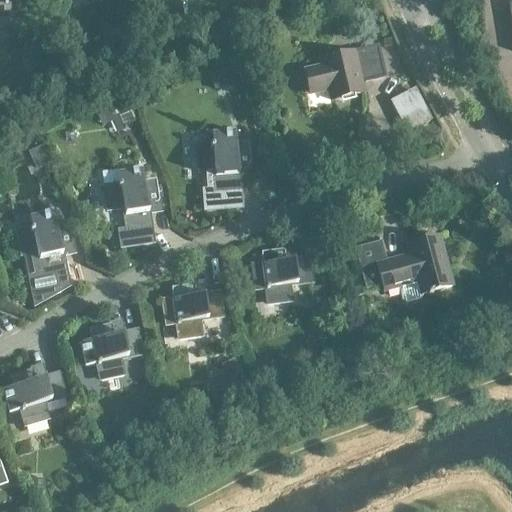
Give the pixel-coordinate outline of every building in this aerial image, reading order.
[(17,0),(0,0),(0,25),(21,23),(17,0)] [(391,40),(383,42),(384,49),(392,48),(391,40)] [(353,53),(347,55),(322,61),(324,69),(305,73),(310,95),(329,90),(332,102),(363,94),(360,83),(384,78),(377,48),(353,54),(353,53)] [(48,52),(33,58),(38,70),(53,64),(48,52)] [(233,67),(211,75),(216,90),(219,89),(230,85),(238,82),(233,67)] [(428,118),(414,90),(392,101),(407,129),(428,118)] [(130,114),(119,119),(122,126),(133,121),(130,114)] [(214,170),(216,193),(204,194),(205,213),(241,210),(238,168),(247,167),(248,167),(249,166),(250,165),(250,164),(248,144),(236,145),(235,130),(234,130),(234,135),(212,136),(213,147),(196,148),(198,171),(214,170)] [(39,148),(24,156),(32,171),(37,172),(48,167),(39,148)] [(123,209),(127,231),(117,233),(119,249),(153,244),(147,206),(156,204),(157,204),(158,204),(158,203),(159,202),(159,201),(156,181),(144,183),(142,168),(140,168),(141,173),(119,176),(120,186),(104,189),(108,212),(123,209)] [(68,287),(60,248),(70,246),(71,246),(71,245),(71,244),(71,243),(67,223),(55,226),(52,211),(51,211),(52,216),(30,220),(32,230),(16,234),(21,257),(24,256),(35,307),(68,287)] [(411,257),(386,264),(380,243),(355,250),(366,290),(381,286),(383,292),(398,288),(402,302),(406,304),(420,300),(422,297),(427,295),(428,297),(432,296),(432,294),(451,288),(438,237),(408,246),(411,257)] [(252,269),(255,291),(266,290),(268,306),(291,303),(288,287),(311,284),(308,260),(286,263),(284,253),(284,252),(283,252),(282,252),(281,251),(261,254),(262,266),(248,268),(248,269),(252,269)] [(474,282),(480,269),(467,263),(461,276),(474,282)] [(359,278),(344,282),(348,300),(363,296),(359,278)] [(176,325),(179,341),(201,338),(199,322),(222,318),(218,295),(196,298),(194,289),(194,288),(194,287),(193,287),(192,287),(171,290),(173,301),(158,304),(158,305),(163,304),(166,326),(176,325)] [(308,290),(309,297),(321,296),(320,288),(308,290)] [(322,304),(321,296),(309,297),(310,305),(322,304)] [(82,346),(86,368),(97,365),(100,381),(123,376),(119,361),(140,356),(141,360),(143,360),(137,334),(141,333),(141,332),(114,337),(112,328),(112,327),(111,327),(110,326),(109,326),(89,331),(92,342),(77,345),(78,347),(82,346)] [(224,373),(238,367),(232,353),(218,359),(224,373)] [(20,411),(25,427),(47,421),(43,405),(63,399),(65,403),(66,403),(58,377),(62,376),(62,375),(36,382),(33,373),(33,372),(32,371),(30,371),(10,377),(14,389),(0,392),(0,393),(0,394),(4,393),(10,414),(20,411)] [(42,480),(30,481),(30,490),(42,490),(42,480)]
